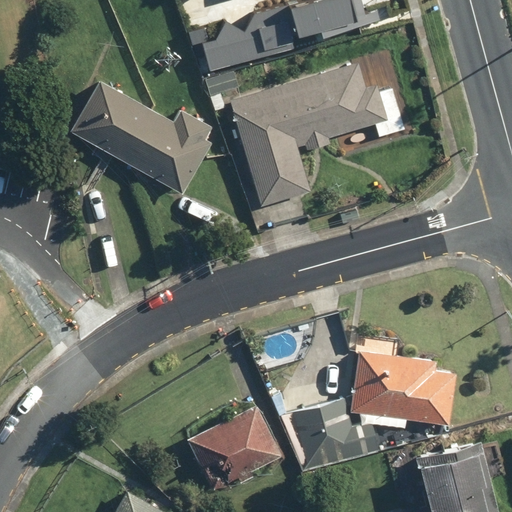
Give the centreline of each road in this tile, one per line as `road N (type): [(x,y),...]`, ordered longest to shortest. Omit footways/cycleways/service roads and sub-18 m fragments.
road 1 (residential): [(0,467),(57,393),(114,345),(178,311),(242,285),(511,212)]
road 2 (residential): [(470,0),(511,152)]
